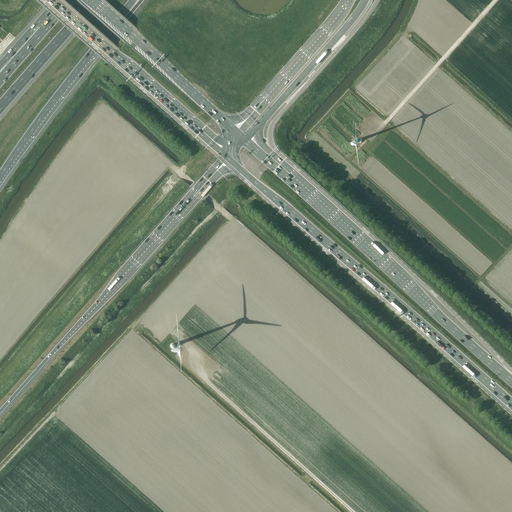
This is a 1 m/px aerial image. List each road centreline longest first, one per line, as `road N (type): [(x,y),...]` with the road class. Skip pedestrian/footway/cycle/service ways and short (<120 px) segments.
road 1 (primary): [(227,158),(511,403)]
road 2 (motorway): [(0,411),(227,158)]
road 3 (primary): [(511,381),(266,159)]
road 4 (primary): [(52,0),(227,158)]
road 5 (motorway): [(0,177),(117,19)]
road 6 (primary): [(235,134),(93,0)]
road 7 (motorway): [(348,0),(235,134)]
road 8 (motorway): [(260,121),(366,0)]
road 9 (motorway): [(0,107),(94,0)]
